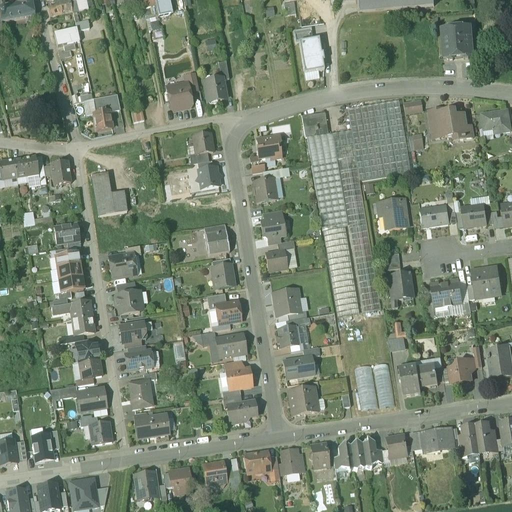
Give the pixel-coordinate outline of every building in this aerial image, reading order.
[(31,0),(17,0),(18,4),(21,4),(24,18),(34,16),(31,0)] [(86,0),(75,0),(71,1),(71,6),(77,5),(79,12),(89,10),(86,0)] [(138,0),(141,8),(156,5),(154,0),(138,0)] [(154,0),(158,18),(172,16),(169,0),(154,0)] [(356,0),(357,13),(404,9),(403,0),(356,0)] [(403,0),(404,9),(434,6),(433,0),(403,0)] [(0,7),(0,20),(1,23),(24,18),(21,4),(18,4),(4,7),(0,7)] [(282,5),(284,17),(296,15),(294,4),(282,5)] [(71,5),(61,8),(60,6),(45,10),(47,18),(72,12),(71,6),(71,5)] [(77,5),(71,6),(72,12),(73,14),(79,12),(77,5)] [(88,21),(75,24),(77,32),(89,30),(88,21)] [(300,44),(314,41),(311,29),(293,33),(295,44),(300,44)] [(54,35),(58,48),(80,43),(77,30),(54,35)] [(470,30),(442,32),(444,60),(446,60),(449,62),(453,62),(454,60),(462,59),(464,61),(468,60),(470,58),(472,58),(470,30)] [(206,43),(207,52),(217,51),(216,41),(206,43)] [(324,73),(319,41),(314,41),(300,44),(305,76),(324,73)] [(70,52),(59,54),(60,61),(71,58),(70,52)] [(259,61),(254,63),(256,73),(262,72),(259,61)] [(226,64),(218,65),(221,82),(222,82),(223,83),(229,81),(226,64)] [(196,77),(185,79),(186,87),(187,87),(189,94),(199,92),(196,77)] [(221,82),(204,85),(207,104),(208,104),(210,106),(216,105),(217,103),(226,101),(223,83),(222,82),(221,82)] [(186,87),(179,88),(177,91),(167,93),(169,103),(171,105),(173,111),(175,113),(181,112),(182,110),(189,108),(191,106),(189,94),(187,87),(186,87)] [(117,98),(93,102),(96,116),(109,114),(120,112),(117,98)] [(93,102),(84,104),(86,118),(93,117),(93,116),(96,116),(93,102)] [(380,310),(360,183),(411,175),(400,103),(349,111),(353,133),(328,136),(316,138),(314,139),(312,131),(306,132),(311,160),(321,223),(322,231),(346,228),(348,227),(361,313),(380,310)] [(419,104),(403,106),(405,116),(421,113),(419,104)] [(442,111),(428,113),(431,132),(437,131),(438,128),(443,127),(442,125),(445,125),(443,113),(442,111)] [(455,111),(443,113),(445,125),(445,129),(443,129),(445,139),(453,137),(454,143),(473,139),(471,128),(466,129),(464,116),(456,117),(455,111)] [(142,112),(131,114),(133,125),(144,122),(142,112)] [(507,112),(481,116),(484,132),(499,130),(500,134),(510,133),(507,112)] [(109,114),(96,116),(93,116),(93,117),(96,133),(112,130),(109,114)] [(325,115),(309,117),(311,129),(315,128),(327,127),(325,115)] [(309,117),(301,118),(303,130),(311,129),(309,117)] [(327,127),(315,128),(316,138),(328,136),(327,127)] [(410,137),(412,152),(425,150),(422,135),(410,137)] [(210,136),(193,139),(196,156),(196,157),(207,155),(213,154),(210,136)] [(279,138),(257,141),(258,152),(257,152),(258,158),(258,161),(265,160),(266,168),(275,166),(274,161),(281,160),(280,152),(278,152),(277,146),(280,146),(279,138)] [(207,155),(196,157),(196,156),(189,157),(191,167),(197,166),(209,164),(207,155)] [(258,158),(250,159),(252,176),(262,174),(261,168),(259,168),(258,161),(258,158)] [(36,159),(24,161),(27,178),(38,176),(38,175),(36,159)] [(24,161),(13,162),(16,179),(27,178),(24,161)] [(13,162),(0,164),(0,177),(1,182),(11,180),(16,179),(13,162)] [(67,163),(51,166),(51,169),(52,178),(54,188),(71,185),(67,163)] [(209,164),(197,166),(198,173),(213,170),(211,163),(209,164)] [(213,170),(198,173),(199,179),(197,182),(200,185),(201,191),(219,188),(218,182),(220,179),(217,176),(216,170),(213,170)] [(265,174),(262,174),(264,182),(273,181),(273,182),(280,180),(278,172),(265,174)] [(108,175),(92,178),(98,218),(127,214),(124,194),(111,196),(108,175)] [(38,176),(27,178),(29,189),(40,187),(38,176)] [(264,182),(254,184),(257,204),(276,201),(273,182),(273,181),(264,182)] [(399,202),(377,205),(379,220),(387,219),(389,232),(408,229),(404,202),(399,203),(399,202)] [(511,205),(501,207),(504,229),(511,227),(511,205)] [(493,226),(490,206),(484,207),(487,227),(493,226)] [(484,207),(461,211),(464,230),(487,227),(484,207)] [(446,208),(420,212),(422,230),(448,226),(446,208)] [(281,213),(263,216),(264,223),(282,220),(281,213)] [(26,229),(52,225),(51,219),(34,221),(33,214),(23,216),(26,229)] [(264,223),(260,224),(263,239),(265,238),(267,241),(279,239),(285,238),(284,229),(281,229),(280,221),(282,221),(282,220),(264,223)] [(77,227),(54,231),(56,246),(80,243),(77,227)] [(221,227),(204,229),(205,238),(222,235),(221,227)] [(346,228),(322,231),(337,317),(360,314),(346,228)] [(504,229),(495,230),(495,239),(504,238),(504,229)] [(222,235),(205,238),(208,257),(229,253),(226,234),(222,235)] [(279,239),(267,241),(269,247),(277,246),(280,245),(279,239)] [(280,245),(277,246),(279,253),(284,252),(295,250),(293,243),(280,245)] [(139,248),(125,251),(126,257),(130,256),(131,259),(141,257),(139,248)] [(69,250),(55,253),(56,259),(70,256),(69,250)] [(279,253),(266,255),(269,273),(287,270),(284,252),(279,253)] [(56,259),(55,259),(57,271),(79,267),(80,267),(78,255),(56,259)] [(398,255),(384,257),(385,265),(386,265),(399,264),(398,255)] [(126,257),(109,259),(112,281),(126,279),(126,276),(134,275),(131,259),(130,256),(126,257)] [(230,260),(212,262),(213,268),(231,265),(230,260)] [(399,264),(386,265),(386,272),(389,271),(389,272),(400,270),(399,264)] [(213,268),(211,269),(213,282),(216,281),(218,289),(235,286),(231,265),(213,268)] [(79,267),(57,271),(59,282),(81,279),(79,267)] [(496,272),(481,274),(481,271),(471,273),(473,287),(475,300),(500,297),(496,272)] [(410,275),(388,278),(391,302),(413,298),(410,275)] [(59,282),(59,283),(61,294),(61,295),(71,293),(83,291),(82,279),(81,279),(59,282)] [(458,282),(457,281),(452,282),(451,283),(451,285),(445,286),(448,308),(462,305),(458,282)] [(133,284),(117,287),(119,297),(135,295),(133,284)] [(437,284),(432,285),(431,286),(434,310),(448,308),(445,286),(439,287),(438,285),(437,284)] [(473,287),(466,288),(468,301),(475,300),(473,287)] [(298,290),(272,295),(274,304),(276,304),(277,309),(276,309),(275,310),(275,314),(277,315),(278,318),(287,316),(300,314),(300,313),(298,301),(300,301),(298,290)] [(71,293),(61,295),(61,294),(58,295),(59,301),(67,300),(72,299),(71,293)] [(119,297),(117,298),(115,300),(117,309),(119,310),(120,316),(140,313),(142,310),(141,306),(138,304),(136,294),(119,297)] [(225,295),(207,298),(209,311),(218,310),(218,306),(226,305),(225,295)] [(59,301),(53,302),(54,309),(68,307),(68,306),(67,300),(59,301)] [(89,302),(70,305),(71,313),(72,321),(92,318),(89,302)] [(226,305),(218,306),(218,310),(209,311),(212,327),(230,324),(241,323),(237,303),(226,305)] [(68,306),(68,307),(54,309),(51,309),(52,316),(71,313),(70,306),(68,306)] [(305,312),(300,313),(300,314),(287,316),(289,322),(304,320),(306,319),(305,312)] [(92,318),(72,321),(74,337),(75,337),(83,336),(94,334),(92,318)] [(304,320),(289,322),(286,322),(287,329),(296,328),(305,327),(304,320)] [(401,322),(394,324),(397,338),(404,337),(401,322)] [(230,324),(212,327),(213,333),(231,330),(230,324)] [(135,326),(134,328),(132,327),(129,327),(128,329),(126,327),(120,328),(121,337),(120,337),(120,339),(121,341),(122,341),(122,345),(124,345),(124,344),(139,342),(141,340),(142,342),(145,341),(147,339),(147,336),(144,333),(143,325),(135,326)] [(305,327),(296,328),(299,346),(303,346),(308,345),(305,327)] [(287,329),(278,331),(281,349),(290,348),(299,346),(296,328),(287,329)] [(83,336),(75,337),(74,337),(67,338),(68,344),(76,343),(84,342),(83,336)] [(243,336),(216,340),(219,359),(246,354),(243,336)] [(404,339),(388,341),(390,353),(405,351),(404,339)] [(84,342),(76,343),(77,349),(93,346),(92,340),(84,342)] [(139,342),(124,344),(124,345),(125,351),(131,350),(140,348),(139,342)] [(93,346),(77,349),(79,365),(99,361),(96,346),(93,346)] [(140,348),(131,350),(132,356),(146,353),(145,347),(140,348)] [(318,349),(303,351),(305,359),(311,358),(319,357),(318,349)] [(508,349),(497,351),(498,357),(487,358),(491,382),(511,378),(511,371),(510,360),(508,349)] [(479,351),(473,352),(474,361),(476,370),(482,369),(479,351)] [(132,356),(125,357),(126,364),(127,373),(146,370),(145,365),(149,365),(151,362),(150,355),(147,353),(132,356)] [(305,359),(284,363),(287,380),(314,376),(311,358),(305,359)] [(99,361),(79,365),(82,380),(102,377),(99,361)] [(474,361),(467,362),(469,374),(467,376),(470,378),(476,370),(474,361)] [(459,363),(454,369),(449,370),(451,385),(471,382),(470,378),(467,376),(469,374),(467,362),(459,363)] [(237,363),(224,365),(225,374),(228,374),(228,373),(239,372),(237,363)] [(416,368),(399,371),(403,398),(421,396),(420,390),(417,371),(416,368)] [(435,368),(417,371),(420,390),(438,387),(437,385),(435,371),(435,368)] [(239,372),(228,373),(228,374),(231,391),(228,392),(228,393),(240,391),(252,389),(249,370),(239,372)] [(442,370),(435,371),(437,385),(444,384),(442,370)] [(156,374),(143,376),(144,383),(148,382),(157,381),(156,374)] [(144,383),(129,385),(133,410),(152,407),(148,382),(144,383)] [(317,383),(300,386),(301,392),(314,390),(318,390),(317,383)] [(76,387),(58,390),(59,397),(76,394),(77,394),(76,387)] [(77,394),(76,394),(79,413),(106,408),(103,390),(77,394)] [(301,392),(289,394),(291,406),(315,402),(314,390),(301,392)] [(240,391),(228,393),(228,392),(222,393),(223,399),(241,396),(240,391)] [(241,396),(223,399),(224,408),(227,408),(229,407),(242,404),(241,396)] [(342,397),(343,411),(350,410),(349,396),(342,397)] [(315,402),(291,406),(293,417),(317,413),(315,402)] [(242,404),(229,407),(227,408),(230,426),(233,425),(232,422),(240,421),(240,422),(243,424),(246,423),(248,420),(256,418),(255,410),(253,411),(252,403),(242,404)] [(145,415),(134,416),(135,423),(136,423),(136,422),(146,421),(145,415)] [(146,421),(136,422),(136,423),(138,440),(167,436),(165,418),(146,421)] [(81,429),(91,427),(98,426),(97,419),(80,421),(81,429)] [(76,422),(67,424),(69,430),(77,428),(76,422)] [(511,422),(500,424),(502,441),(504,448),(511,446),(511,422)] [(98,426),(91,427),(92,439),(91,439),(92,447),(112,444),(109,424),(98,426)] [(488,426),(475,428),(479,452),(491,451),(492,450),(490,442),(488,426)] [(475,428),(462,429),(465,445),(466,454),(479,452),(475,428)] [(450,431),(422,435),(424,449),(425,454),(453,450),(450,431)] [(49,434),(52,452),(60,451),(57,433),(49,434)] [(422,435),(410,437),(412,451),(424,449),(422,435)] [(50,437),(32,440),(36,464),(54,462),(50,437)] [(404,438),(386,441),(388,451),(389,460),(390,460),(407,457),(404,438)] [(496,440),(490,442),(492,450),(491,451),(492,455),(498,454),(498,453),(497,442),(496,440)] [(374,444),(366,441),(367,444),(365,445),(364,443),(362,445),(366,468),(371,470),(371,468),(377,463),(376,452),(374,444)] [(14,443),(0,445),(0,468),(18,465),(17,463),(15,445),(14,443)] [(362,445),(356,443),(350,447),(354,470),(357,471),(360,469),(363,471),(366,468),(362,445)] [(24,444),(15,445),(17,463),(27,462),(24,444)] [(350,447),(347,446),(348,447),(345,448),(345,444),(338,449),(339,458),(341,469),(349,472),(349,474),(354,470),(350,447)] [(465,445),(459,446),(461,459),(467,459),(466,454),(465,445)] [(325,446),(311,448),(312,454),(310,454),(309,456),(309,460),(311,461),(313,461),(314,471),(329,468),(327,459),(326,447),(325,446)] [(388,451),(382,452),(384,463),(384,465),(391,464),(390,460),(389,460),(388,451)] [(296,452),(282,454),(284,465),(285,475),(299,473),(297,457),(296,452)] [(268,455),(244,458),(246,474),(254,473),(255,475),(256,476),(262,475),(263,473),(269,473),(271,472),(269,460),(268,455)] [(302,456),(297,457),(299,473),(299,475),(305,474),(302,456)] [(277,459),(269,460),(271,472),(269,473),(269,478),(279,477),(278,466),(277,459)] [(223,465),(203,468),(206,485),(216,484),(222,489),(226,484),(225,481),(224,468),(223,465)] [(231,467),(224,468),(225,481),(233,480),(231,467)] [(188,471),(169,473),(169,475),(171,489),(174,488),(175,497),(192,494),(191,488),(193,488),(192,482),(190,482),(188,471)] [(169,475),(163,476),(164,487),(165,490),(171,489),(169,475)] [(155,476),(134,479),(138,502),(158,499),(157,488),(155,476)] [(74,511),(98,509),(95,492),(94,481),(71,485),(74,511)] [(41,511),(53,511),(60,511),(59,509),(58,496),(56,487),(38,489),(40,503),(41,511)] [(164,487),(157,488),(158,499),(159,503),(167,502),(165,490),(164,487)] [(95,492),(98,509),(104,508),(109,490),(95,492)] [(26,491),(6,494),(8,511),(28,511),(27,501),(26,491)] [(65,494),(58,496),(59,509),(67,508),(65,494)]
